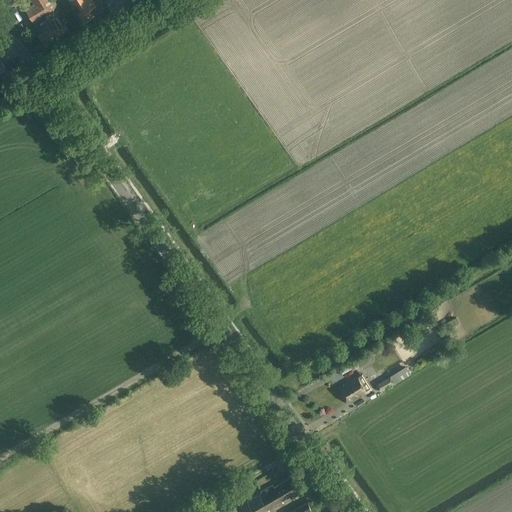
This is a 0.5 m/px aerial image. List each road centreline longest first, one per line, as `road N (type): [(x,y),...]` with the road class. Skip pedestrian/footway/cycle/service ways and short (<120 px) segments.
road 1 (tertiary): [(354,511),(36,73)]
road 2 (track): [(157,511),(296,430)]
road 3 (residential): [(36,73),(164,0)]
road 4 (track): [(192,511),(305,445)]
